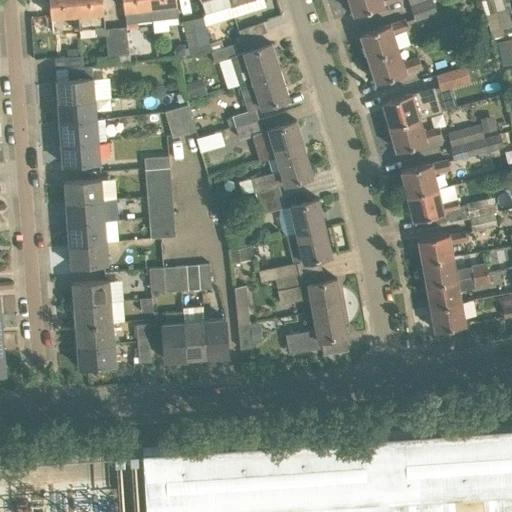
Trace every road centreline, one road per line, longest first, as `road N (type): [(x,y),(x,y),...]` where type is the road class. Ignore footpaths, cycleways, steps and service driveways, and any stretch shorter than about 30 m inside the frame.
road 1 (residential): [(44,405),(11,0)]
road 2 (residential): [(393,377),(364,217),(298,0)]
road 3 (residential): [(44,405),(393,377)]
road 4 (residential): [(393,377),(511,356)]
